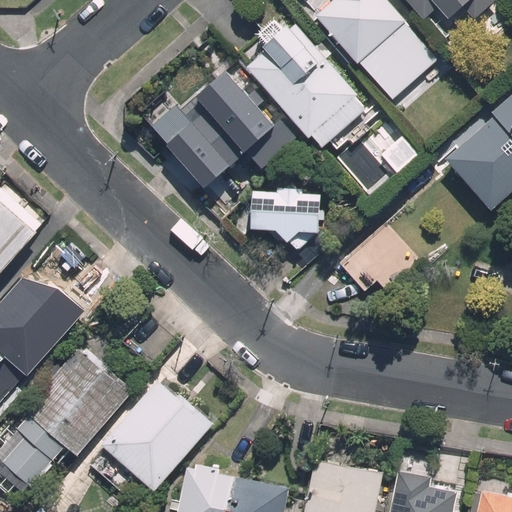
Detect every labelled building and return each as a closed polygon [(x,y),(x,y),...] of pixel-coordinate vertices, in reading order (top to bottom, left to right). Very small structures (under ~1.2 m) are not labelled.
[(302,0),(316,16),(314,17),(358,66),(385,42),(399,59),(422,38),(407,22),(387,0),(302,0)] [(493,0),(403,0),(421,20),(440,2),(448,11),(458,2),(473,18),(493,0)] [(359,92),(298,22),(290,28),(288,25),(264,46),(267,50),(248,66),(309,137),(312,134),(323,147),(368,108),(356,95),(359,92)] [(486,213),(511,190),(511,93),(488,115),(490,117),(440,161),(486,213)] [(277,147),(233,96),(215,111),(213,109),(189,130),(200,142),(178,157),(190,172),(210,154),(211,156),(215,154),(238,181),(277,147)] [(0,271),(34,233),(32,232),(40,223),(0,188),(0,271)] [(299,251),(317,234),(319,195),(250,193),(249,232),(270,232),(278,241),(283,241),(286,244),(290,241),(299,251)] [(384,293),(420,262),(385,222),(337,263),(361,292),(374,281),(384,293)] [(0,355),(26,377),(76,321),(44,292),(41,296),(20,277),(0,300),(0,355)] [(74,457),(132,390),(105,366),(102,370),(77,348),(21,412),(27,417),(13,432),(20,439),(0,461),(0,463),(28,488),(62,448),(74,457)] [(151,494),(212,424),(180,396),(177,399),(156,381),(98,447),(151,494)] [(235,511),(243,475),(222,471),(224,465),(199,460),(198,466),(188,465),(178,511),(235,511)] [(375,511),(384,473),(315,460),(305,511),(375,511)] [(457,506),(460,488),(432,482),(434,471),(400,465),(391,511),(462,511),(464,508),(457,506)] [(243,475),(235,511),(287,511),(292,485),(243,475)] [(511,511),(511,495),(483,490),(478,511),(511,511)]
